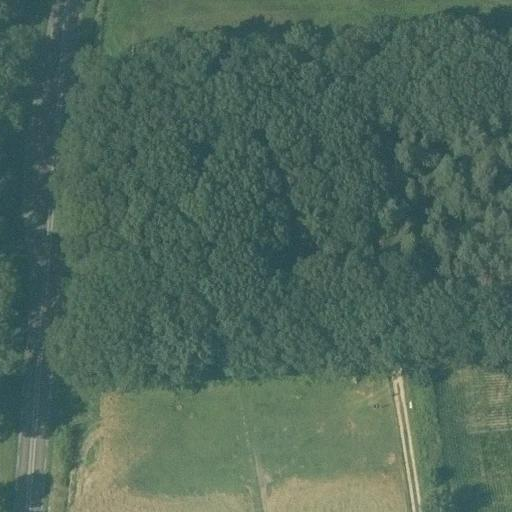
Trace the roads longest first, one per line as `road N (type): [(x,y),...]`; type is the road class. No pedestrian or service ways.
road 1 (primary): [(29,511),(67,0)]
road 2 (unclassified): [(116,350),(511,333)]
